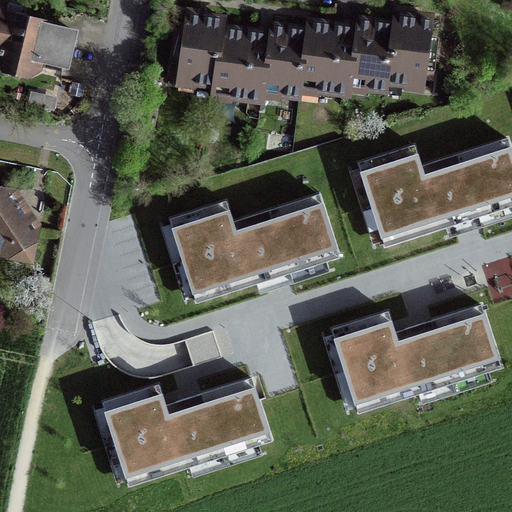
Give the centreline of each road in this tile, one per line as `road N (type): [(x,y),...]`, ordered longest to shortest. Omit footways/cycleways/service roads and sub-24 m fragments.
road 1 (track): [(56,331),(12,511)]
road 2 (residential): [(97,159),(56,331)]
road 3 (residential): [(128,0),(97,159)]
